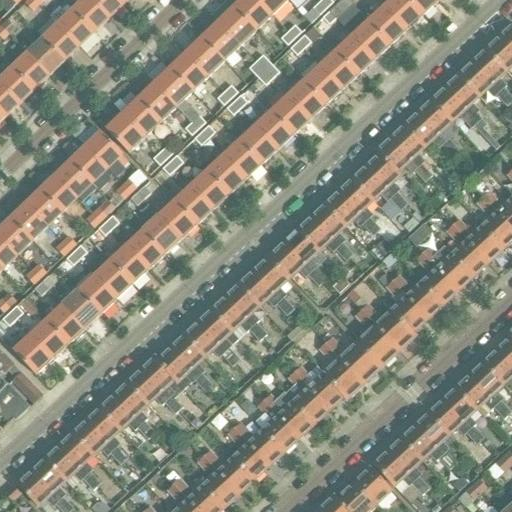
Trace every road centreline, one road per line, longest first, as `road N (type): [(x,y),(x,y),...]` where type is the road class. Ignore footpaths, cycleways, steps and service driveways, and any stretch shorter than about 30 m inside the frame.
road 1 (residential): [(500,0),(0,464)]
road 2 (residential): [(287,511),(511,302)]
road 3 (residential): [(0,176),(184,0)]
